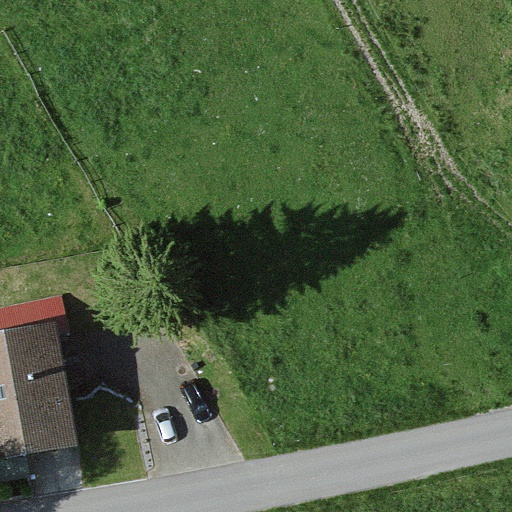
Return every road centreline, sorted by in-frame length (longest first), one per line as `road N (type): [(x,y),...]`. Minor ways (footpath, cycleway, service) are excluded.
road 1 (unclassified): [(63,511),(511,429)]
road 2 (track): [(340,0),(435,161)]
